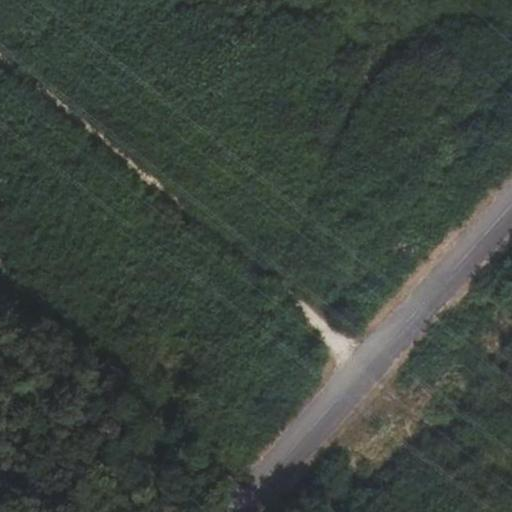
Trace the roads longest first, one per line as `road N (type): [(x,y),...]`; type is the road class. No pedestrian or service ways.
road 1 (track): [(369,357),(0,55)]
road 2 (unclassified): [(230,511),(511,199)]
